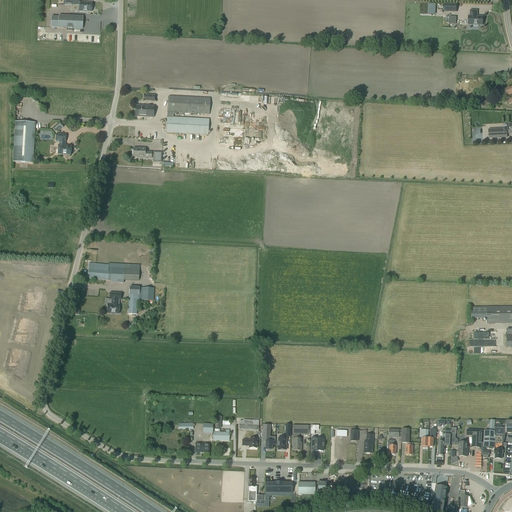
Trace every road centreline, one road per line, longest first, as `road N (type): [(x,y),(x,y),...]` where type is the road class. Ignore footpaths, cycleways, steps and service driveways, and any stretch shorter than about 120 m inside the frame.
road 1 (unclassified): [(498,494),(451,470),(137,458),(46,413),(45,386),(115,110),(120,0)]
road 2 (motorway): [(152,511),(0,416)]
road 3 (motorway): [(0,432),(126,511)]
